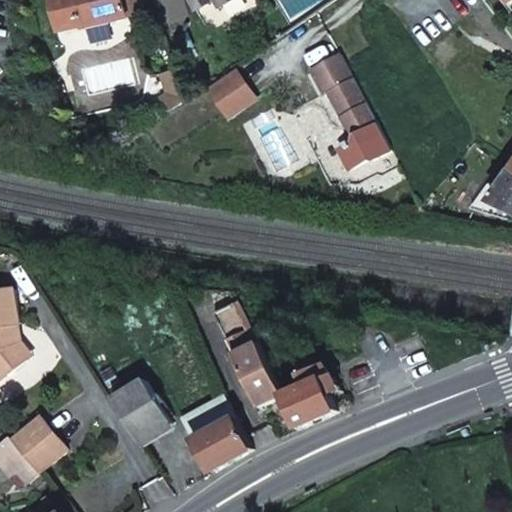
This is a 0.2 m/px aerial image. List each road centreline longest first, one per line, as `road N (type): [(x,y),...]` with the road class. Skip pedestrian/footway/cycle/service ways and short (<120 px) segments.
road 1 (tertiary): [(210,511),(376,424),(511,373)]
road 2 (unknown): [(153,511),(23,281)]
